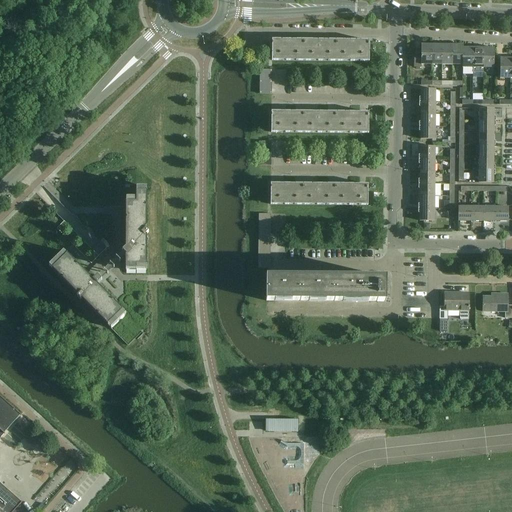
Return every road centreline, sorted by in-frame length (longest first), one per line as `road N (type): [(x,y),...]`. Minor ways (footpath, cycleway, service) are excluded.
road 1 (residential): [(268,310),(395,310),(391,244)]
road 2 (residential): [(278,69),(277,98),(397,100)]
road 3 (residential): [(397,169),(275,166),(275,141)]
road 4 (residential): [(218,18),(355,8)]
road 5 (unclassified): [(0,193),(96,96)]
road 6 (residential): [(394,34),(265,30)]
